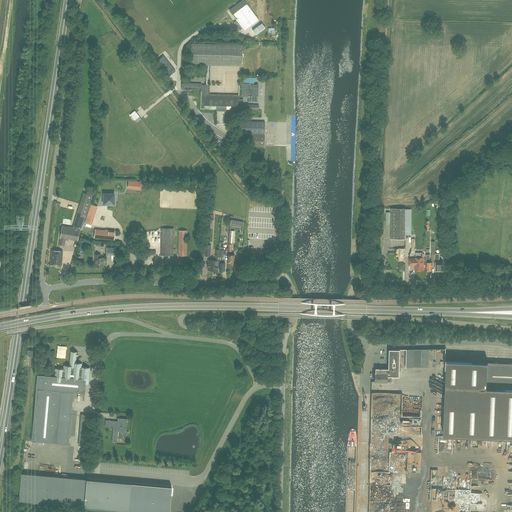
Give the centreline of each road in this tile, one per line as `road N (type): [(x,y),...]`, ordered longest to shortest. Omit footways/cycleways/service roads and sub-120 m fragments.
road 1 (trunk): [(1,441),(67,0)]
road 2 (primary): [(0,327),(164,306),(364,309)]
road 3 (unclassified): [(511,347),(372,345),(349,323),(351,293),(364,283),(511,285)]
road 4 (unclassified): [(43,289),(79,0)]
road 5 (track): [(369,0),(358,170),(364,283)]
road 6 (unclassified): [(279,511),(283,353),(292,318),(292,293),(280,278)]
road 7 (unclassified): [(43,289),(280,278)]
road 8 (unknown): [(426,450),(492,459),(490,510)]
